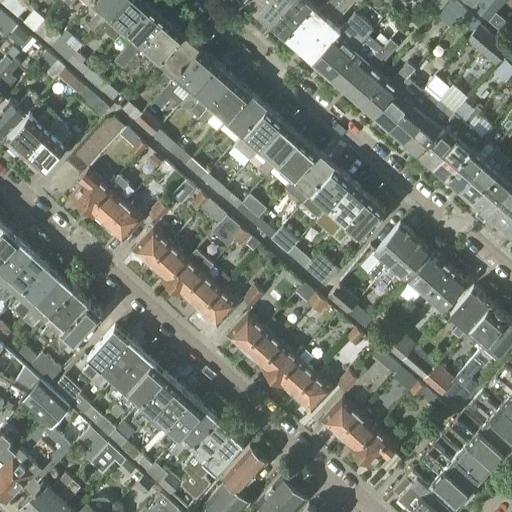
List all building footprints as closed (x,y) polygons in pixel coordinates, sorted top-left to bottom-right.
[(28,4),(22,0),(2,0),(1,1),(10,9),(18,16),(23,11),(28,4)] [(96,31),(109,16),(122,0),(92,0),(92,1),(100,8),(87,23),(96,31)] [(126,30),(150,2),(147,0),(122,0),(109,16),(96,31),(102,36),(106,32),(115,40),(125,29),(126,30)] [(260,12),(270,0),(246,0),(246,1),(260,12)] [(274,24),(294,0),(270,0),(260,12),(274,24)] [(287,36),(315,4),(310,0),(294,0),(274,24),(287,36)] [(337,5),(341,0),(328,0),(320,9),(315,4),(287,36),(300,47),(337,5)] [(344,11),(354,0),(341,0),(337,5),(300,47),(314,59),(350,17),(344,11)] [(431,0),(442,9),(451,0),(431,0)] [(459,18),(465,10),(454,0),(451,0),(442,9),(456,21),(459,18)] [(489,20),(496,12),(505,0),(478,0),(473,7),(489,20)] [(122,65),(124,67),(143,45),(167,17),(150,2),(126,30),(134,37),(115,59),(122,65)] [(0,30),(6,36),(17,24),(0,8),(0,30)] [(23,20),(36,31),(40,26),(46,19),(34,8),(23,20)] [(473,30),(480,22),(465,10),(459,18),(473,30)] [(332,75),(355,48),(363,39),(352,29),(359,22),(363,18),(356,11),(350,17),(314,59),(332,75)] [(511,24),(496,12),(489,20),(506,34),(511,27),(511,24)] [(160,60),(184,32),(167,17),(143,45),(124,67),(131,73),(150,51),(160,60)] [(48,20),(46,19),(40,26),(36,31),(53,46),(57,41),(62,36),(61,35),(60,31),(48,20)] [(481,52),(496,36),(480,22),(473,30),(466,39),(478,49),(481,51),(481,52)] [(18,26),(9,36),(20,45),(29,36),(18,26)] [(165,87),(177,75),(201,47),(184,32),(160,60),(168,67),(157,80),(165,87)] [(346,88),(379,51),(383,46),(368,33),(363,39),(355,48),(332,75),(346,88)] [(53,46),(70,61),(74,56),(78,51),(62,36),(57,41),(53,46)] [(502,57),(510,48),(496,36),(481,52),(496,64),(502,57)] [(361,101),(385,74),(378,67),(385,59),(398,44),(391,38),(383,46),(379,51),(346,88),(361,101)] [(193,89),(217,61),(201,47),(177,75),(165,87),(154,99),(162,107),(174,94),(172,92),(183,80),(193,89)] [(510,48),(502,57),(505,59),(494,72),(505,81),(511,72),(511,47),(510,48)] [(0,71),(11,59),(6,54),(0,60),(0,71)] [(86,75),(90,70),(74,56),(70,61),(86,75)] [(11,73),(20,62),(14,57),(11,59),(0,71),(0,94),(16,77),(11,73)] [(54,79),(58,75),(65,67),(57,59),(46,72),(54,79)] [(198,117),(210,104),(234,76),(217,61),(193,89),(201,96),(190,110),(198,117)] [(376,113),(409,76),(416,68),(409,63),(393,80),(385,74),(361,101),(376,113)] [(65,67),(58,75),(77,92),(85,84),(65,67)] [(102,89),(106,84),(90,70),(86,75),(102,89)] [(227,119),(251,91),(234,76),(210,104),(198,117),(205,123),(217,110),(226,118),(227,119)] [(422,89),(409,76),(376,113),(390,126),(414,99),(422,89)] [(110,83),(103,91),(113,99),(119,92),(110,83)] [(437,102),(405,138),(419,151),(438,129),(443,124),(445,121),(454,111),(468,96),(453,84),(440,99),(440,98),(438,100),(437,102)] [(437,102),(438,100),(424,87),(422,89),(414,99),(390,126),(405,138),(437,102)] [(0,132),(2,134),(33,100),(37,95),(29,88),(23,96),(16,103),(9,97),(0,106),(0,132)] [(248,129),(268,106),(251,91),(227,119),(239,129),(244,133),(248,129)] [(88,128),(109,105),(99,96),(78,119),(88,128)] [(135,120),(142,112),(128,100),(122,108),(135,120)] [(277,129),(285,120),(268,106),(248,129),(244,133),(260,147),(277,129)] [(470,123),(481,109),(477,106),(466,119),(462,116),(461,117),(454,111),(445,121),(443,124),(438,129),(419,151),(433,163),(469,122),(470,123)] [(22,153),(57,114),(50,108),(38,121),(28,111),(5,137),(22,153)] [(157,129),(158,128),(162,123),(146,108),(142,112),(135,120),(152,135),(157,129)] [(39,168),(62,143),(71,133),(64,126),(67,123),(57,114),(22,153),(39,168)] [(277,162),(301,134),(285,120),(277,129),(260,147),(270,156),(259,169),(266,175),(277,162)] [(483,134),(470,123),(469,122),(433,163),(446,175),(472,146),(473,147),(483,134)] [(133,160),(147,145),(126,125),(119,133),(129,142),(122,149),(133,160)] [(152,135),(169,149),(170,148),(175,142),(165,134),(159,129),(158,128),(157,129),(152,135)] [(294,177),(318,149),(301,134),(277,162),(294,177)] [(460,187),(495,146),(488,140),(478,151),(473,147),(472,146),(446,175),(460,187)] [(169,149),(185,163),(186,162),(191,157),(175,142),(170,148),(169,149)] [(500,170),(510,159),(495,146),(460,187),(473,198),(499,170),(500,170)] [(299,205),(301,202),(310,191),(335,164),(318,149),(294,177),(303,185),(291,198),(299,205)] [(161,159),(154,153),(149,159),(156,165),(161,159)] [(190,167),(203,178),(204,177),(209,172),(200,164),(199,164),(191,157),(186,162),(185,163),(190,167)] [(301,202),(318,217),(327,206),(352,178),(335,164),(310,191),(301,202)] [(86,208),(107,184),(87,166),(76,177),(80,181),(69,193),(77,200),(77,203),(82,208),(86,208)] [(511,181),(511,168),(506,175),(500,170),(499,170),(473,198),(487,210),(511,181)] [(203,178),(219,192),(220,192),(225,186),(209,172),(204,177),(203,178)] [(118,194),(129,182),(119,173),(108,185),(107,184),(86,208),(93,215),(94,213),(105,223),(126,201),(118,194)] [(315,220),(332,235),(344,221),(368,193),(352,178),(327,206),(318,217),(315,220)] [(501,222),(511,209),(511,181),(487,210),(501,222)] [(219,192),(236,207),(237,206),(242,201),(225,186),(220,192),(219,192)] [(200,207),(208,197),(201,191),(193,201),(200,207)] [(361,236),(386,208),(368,193),(344,221),(332,235),(341,242),(352,228),(361,236)] [(219,222),(226,213),(208,197),(200,207),(201,206),(219,222)] [(170,207),(160,198),(148,212),(158,220),(170,207)] [(122,238),(142,215),(126,201),(105,223),(122,238)] [(236,207),(253,222),(259,215),(246,204),(242,201),(237,206),(236,207)] [(511,232),(511,209),(501,222),(511,232)] [(235,237),(243,228),(226,213),(219,222),(212,230),(228,245),(235,237)] [(253,222),(270,237),(271,236),(276,230),(267,222),(259,215),(253,222)] [(368,271),(375,277),(377,275),(414,233),(400,221),(374,251),(380,257),(368,271)] [(0,256),(18,236),(4,224),(0,228),(0,256)] [(149,263),(170,240),(152,224),(131,247),(149,263)] [(243,228),(235,237),(241,243),(250,234),(243,228)] [(270,237),(287,252),(295,243),(278,228),(276,230),(271,236),(270,237)] [(377,275),(375,277),(385,286),(397,272),(403,277),(430,246),(414,233),(377,275)] [(0,285),(33,249),(18,236),(0,256),(0,285)] [(260,242),(252,236),(246,243),(254,250),(260,242)] [(165,280),(187,255),(170,240),(149,263),(159,272),(158,273),(165,280)] [(295,258),(306,267),(311,261),(312,260),(294,245),(296,243),(295,243),(287,252),(295,258)] [(213,263),(196,248),(188,257),(187,255),(165,280),(165,282),(171,287),(174,287),(182,294),(183,293),(184,294),(204,271),(205,272),(213,263)] [(19,293),(47,261),(33,249),(0,285),(0,295),(4,299),(14,289),(19,293)] [(425,292),(450,264),(433,249),(408,277),(425,292)] [(311,261),(306,267),(326,285),(340,268),(320,250),(312,260),(311,261)] [(23,315),(60,273),(47,261),(19,293),(23,297),(14,307),(23,315)] [(450,264),(425,292),(443,307),(467,279),(450,264)] [(223,287),(231,278),(222,271),(214,279),(205,272),(204,271),(184,294),(200,309),(221,286),(223,287)] [(46,317),(74,286),(60,273),(23,315),(32,324),(42,313),(46,317)] [(304,281),(295,291),(319,313),(328,303),(304,281)] [(337,301),(347,310),(353,303),(354,303),(355,302),(359,298),(339,281),(328,294),(337,301)] [(255,302),(264,292),(259,287),(254,283),(242,297),(251,305),(252,306),(255,302)] [(459,336),(467,327),(491,300),(474,285),(450,312),(460,321),(453,331),(459,336)] [(51,340),(88,298),(74,286),(46,317),(51,322),(42,332),(51,340)] [(237,300),(223,287),(221,286),(200,309),(217,324),(237,300)] [(88,298),(51,340),(60,348),(69,338),(74,342),(102,311),(88,298)] [(484,342),(508,315),(491,300),(467,327),(484,342)] [(353,303),(347,310),(366,326),(373,317),(355,302),(354,303),(353,303)] [(243,348),(264,324),(247,310),(227,333),(243,348)] [(497,354),(511,337),(511,317),(508,315),(484,342),(475,353),(454,377),(442,390),(440,393),(441,394),(445,398),(459,410),(479,387),(469,378),(485,360),(494,351),(497,354)] [(258,361),(260,362),(280,339),(281,340),(289,332),(271,316),(264,324),(243,348),(258,361)] [(0,333),(4,337),(11,329),(0,319),(0,333)] [(91,377),(128,335),(115,324),(87,355),(91,359),(82,369),(91,377)] [(21,331),(15,326),(5,338),(10,343),(21,331)] [(355,326),(347,335),(355,342),(364,333),(355,326)] [(112,377),(141,346),(128,335),(91,377),(99,384),(108,374),(112,377)] [(403,357),(413,346),(402,337),(392,347),(403,357)] [(274,378),(276,379),(297,355),(281,340),(280,339),(260,362),(259,364),(267,371),(267,373),(272,378),(274,378)] [(22,398),(39,375),(4,342),(0,347),(0,425),(5,419),(10,413),(22,398)] [(31,361),(38,353),(25,343),(19,350),(31,361)] [(423,379),(437,363),(430,357),(428,355),(415,344),(413,346),(403,357),(402,359),(423,378),(423,379)] [(116,400),(154,358),(141,346),(112,377),(117,382),(108,392),(116,400)] [(371,355),(393,373),(401,364),(379,346),(371,355)] [(50,378),(61,366),(43,348),(38,353),(31,361),(50,378)] [(284,384),(294,393),(315,370),(307,363),(314,356),(305,349),(299,356),(297,355),(276,379),(283,386),(284,384)] [(138,400),(166,369),(154,358),(116,400),(125,407),(134,397),(138,400)] [(440,393),(442,390),(454,377),(437,363),(423,379),(440,393)] [(511,374),(511,373),(511,371),(511,367),(505,363),(497,372),(503,378),(511,386),(511,374)] [(392,374),(410,390),(419,380),(401,364),(393,373),(393,374),(392,374)] [(142,422),(179,381),(166,369),(138,400),(143,405),(134,415),(142,422)] [(315,370),(294,393),(311,409),(332,386),(315,370)] [(347,391),(359,378),(350,370),(338,383),(347,391)] [(511,386),(503,378),(497,372),(488,382),(495,388),(496,386),(507,395),(501,401),(511,410),(511,386)] [(77,393),(81,388),(64,373),(55,384),(71,399),(77,393)] [(19,483),(28,491),(78,437),(91,423),(39,375),(22,398),(28,404),(44,419),(17,448),(0,466),(0,487),(8,495),(19,483)] [(419,380),(410,390),(417,395),(415,397),(436,415),(444,407),(439,397),(419,380)] [(164,424),(192,393),(179,381),(142,422),(150,430),(159,419),(164,424)] [(83,410),(89,403),(78,392),(81,389),(81,388),(77,393),(71,399),(80,408),(83,410)] [(496,406),(488,399),(486,397),(489,394),(482,388),(473,398),(511,432),(511,410),(501,401),(496,406)] [(168,446),(205,404),(192,393),(164,424),(169,428),(160,438),(168,446)] [(339,434),(360,411),(342,395),(321,418),(339,434)] [(16,418),(28,404),(22,398),(10,413),(16,418)] [(505,449),(511,440),(511,432),(473,398),(468,405),(484,420),(479,426),(505,449)] [(86,414),(96,422),(102,416),(102,415),(89,403),(83,410),(87,414),(86,414)] [(189,446),(217,415),(205,404),(168,446),(176,453),(185,443),(189,446)] [(360,411),(339,434),(348,443),(347,444),(355,451),(377,426),(360,411)] [(105,431),(108,434),(115,426),(102,415),(102,416),(96,422),(105,431)] [(189,473),(193,468),(230,427),(217,415),(189,446),(194,450),(184,460),(186,462),(182,467),(189,473)] [(474,432),(465,424),(457,417),(451,424),(493,462),(505,449),(479,426),(474,432)] [(0,466),(17,448),(9,441),(18,432),(5,419),(0,425),(0,466)] [(91,460),(109,440),(91,423),(78,437),(90,447),(84,453),(91,460)] [(482,474),(493,462),(451,424),(445,430),(462,446),(457,451),(482,474)] [(112,438),(121,446),(127,439),(115,428),(116,427),(115,426),(108,434),(112,438)] [(377,426),(355,451),(355,454),(360,458),(363,458),(371,465),(382,453),(386,457),(397,444),(377,426)] [(215,470),(243,439),(230,427),(193,468),(189,473),(189,474),(184,479),(193,487),(188,492),(196,498),(211,482),(203,475),(211,466),(215,470)] [(127,439),(121,446),(134,458),(140,451),(137,448),(127,439)] [(117,467),(127,457),(109,440),(91,460),(103,471),(112,462),(117,467)] [(451,457),(443,449),(435,442),(428,449),(470,487),(482,474),(457,451),(451,457)] [(213,511),(239,511),(251,499),(240,490),(267,460),(249,444),(222,475),(225,478),(203,502),(213,511)] [(459,500),(470,487),(428,449),(422,456),(430,463),(439,471),(434,477),(459,500)] [(147,469),(153,463),(144,454),(138,461),(147,469)] [(118,467),(110,475),(115,480),(123,472),(127,476),(136,467),(127,459),(119,467),(118,467)] [(147,469),(156,477),(162,471),(153,463),(147,469)] [(447,511),(459,500),(434,477),(428,483),(412,467),(405,475),(446,511),(447,511)] [(171,493),(172,492),(182,481),(169,470),(159,483),(171,493)] [(25,511),(41,511),(73,479),(66,472),(52,487),(44,479),(19,506),(25,511)] [(268,511),(294,484),(280,472),(257,498),(262,503),(255,511),(253,511),(268,511)] [(134,484),(144,493),(155,482),(145,473),(134,484)] [(446,511),(405,475),(393,487),(401,494),(398,497),(406,505),(409,502),(420,511),(446,511)] [(73,479),(41,511),(71,511),(75,508),(67,501),(80,486),(73,479)] [(293,511),(307,496),(294,484),(268,511),(293,511)] [(80,511),(108,511),(116,504),(108,496),(101,495),(93,497),(80,510),(81,511),(80,511)] [(318,511),(308,503),(299,511),(318,511)]
